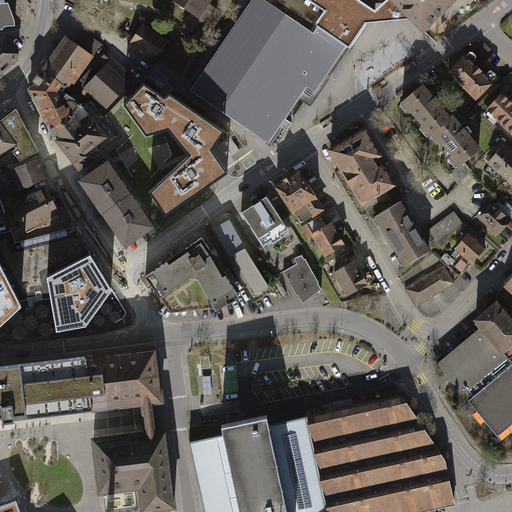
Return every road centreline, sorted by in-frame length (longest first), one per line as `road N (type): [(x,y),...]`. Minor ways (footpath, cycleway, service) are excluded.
road 1 (tertiary): [(151,335),(331,316),(386,338),(406,362)]
road 2 (residential): [(305,143),(401,305),(435,336)]
road 3 (residential): [(125,275),(135,260),(305,143)]
road 4 (residential): [(125,275),(80,213),(13,89)]
road 5 (residential): [(305,143),(480,22)]
road 6 (tertiary): [(406,362),(472,460),(485,471),(511,473)]
road 7 (tertiary): [(0,352),(151,335)]
